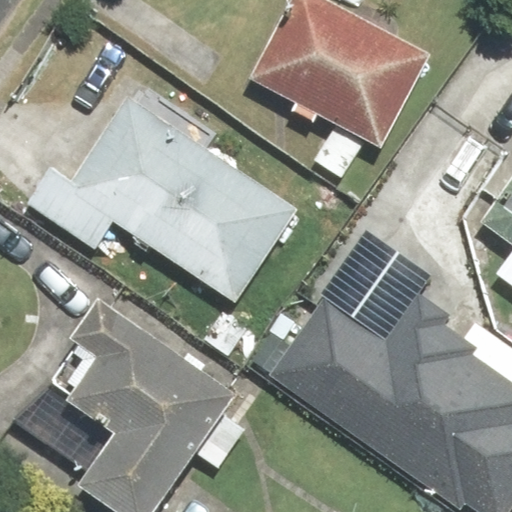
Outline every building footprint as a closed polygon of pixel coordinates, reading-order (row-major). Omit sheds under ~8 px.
[(341,0),(302,0),(260,79),(389,149),(441,54),(341,0)] [(307,209),(138,98),(84,179),(59,163),(32,204),(104,251),(122,224),(244,304),(307,209)] [(511,194),(490,223),(511,239),(511,194)] [(276,379),(470,511),(474,504),(485,511),(511,511),(511,378),(477,354),(483,346),(452,325),(458,315),(424,292),(391,340),(331,299),(276,379)] [(171,511),(255,394),(116,297),(55,382),(129,434),(94,484),(134,511),(171,511)]
